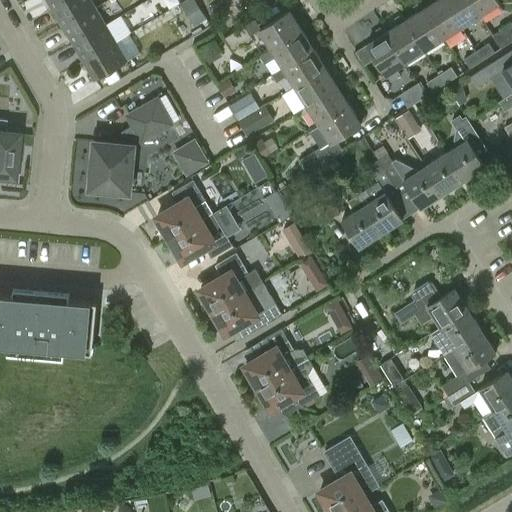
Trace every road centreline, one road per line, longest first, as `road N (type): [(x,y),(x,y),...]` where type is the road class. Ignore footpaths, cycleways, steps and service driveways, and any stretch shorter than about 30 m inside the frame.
road 1 (residential): [(46,214),(121,229),(283,511)]
road 2 (residential): [(46,214),(56,120),(0,13)]
